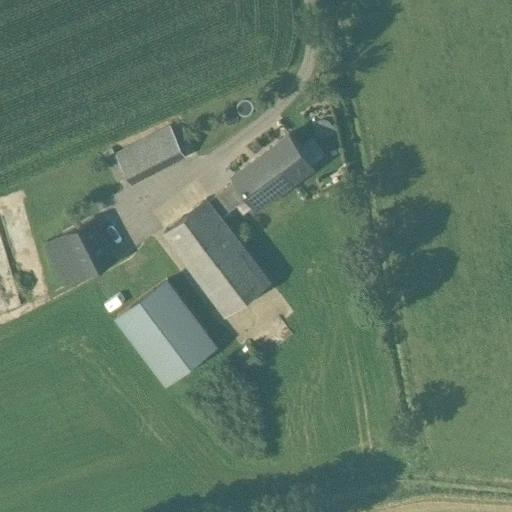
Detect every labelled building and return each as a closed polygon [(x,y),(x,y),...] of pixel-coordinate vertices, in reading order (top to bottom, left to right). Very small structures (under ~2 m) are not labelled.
[(170,127),(117,155),(132,183),(185,155),(170,127)] [(287,132),(237,169),(240,175),(251,189),(265,208),(315,171),(287,132)] [(218,212),(246,192),(251,189),(240,175),(208,198),(218,212)] [(246,192),(218,212),(240,243),(269,222),(246,192)] [(167,227),(228,311),(268,283),(240,243),(218,212),(208,198),(167,227)] [(117,260),(95,217),(63,234),(85,276),(117,260)] [(176,391),(229,352),(180,284),(126,322),(176,391)]
